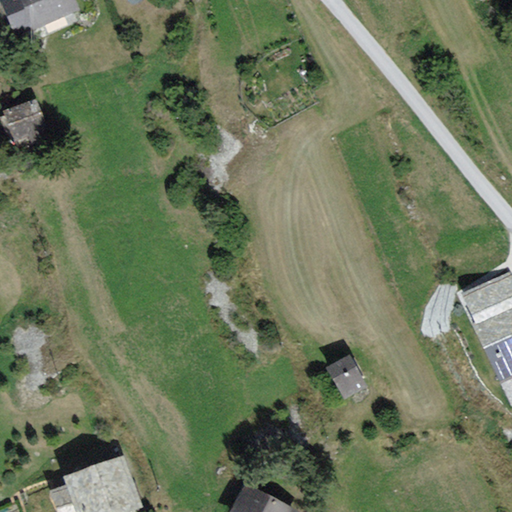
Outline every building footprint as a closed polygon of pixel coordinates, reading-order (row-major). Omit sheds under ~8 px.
[(3,0),(16,31),(74,7),(71,0),(3,0)] [(43,128),(34,103),(8,111),(16,137),(32,132),(43,128)] [(511,281),(509,275),(466,295),(504,375),(511,371),(511,281)] [(364,385),(350,359),(331,370),(346,396),(364,385)] [(122,511),(140,506),(123,458),(68,478),(72,488),(55,494),(61,511),(122,511)] [(294,511),(247,488),(235,511),(294,511)]
